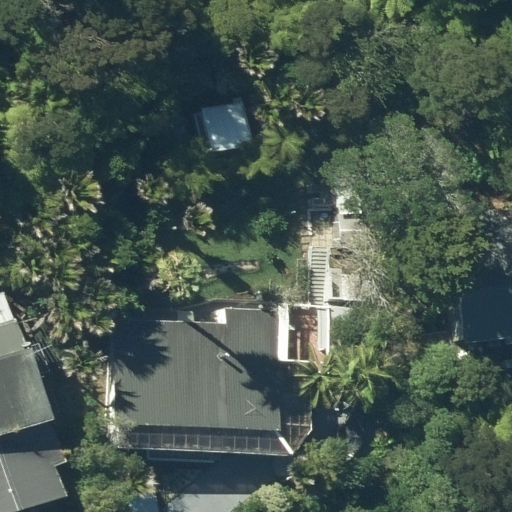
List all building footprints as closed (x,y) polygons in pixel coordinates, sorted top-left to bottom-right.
[(325,218),(349,217),(349,195),(336,195),(336,207),(325,206),(325,218)] [(511,208),(433,217),(448,349),(498,343),(499,353),(511,351),(511,208)] [(106,321),(100,429),(269,433),(275,314),(219,310),(219,324),(106,321)] [(0,511),(15,511),(47,502),(23,429),(35,426),(0,319),(0,511)] [(93,487),(97,511),(153,511),(148,477),(93,487)]
